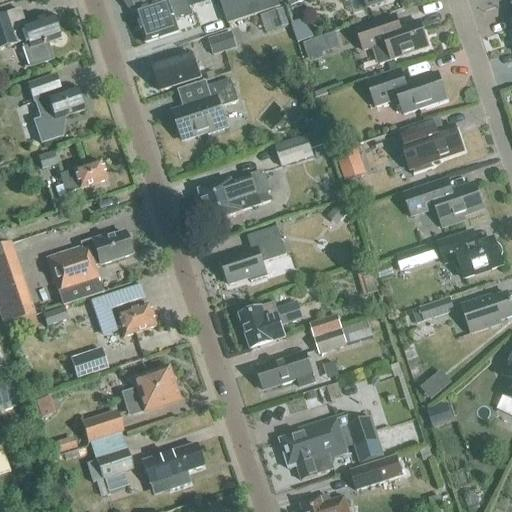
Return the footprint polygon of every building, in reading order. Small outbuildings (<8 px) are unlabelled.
[(270,12),(280,9),(277,0),(130,0),(146,45),(179,34),(174,21),(192,15),(186,0),(219,0),(229,26),(270,12)] [(309,0),(310,2),(316,0),(364,0),(368,11),(399,0),(309,0)] [(288,28),(281,9),(280,9),(270,12),(276,31),(288,28)] [(0,50),(27,42),(29,48),(25,49),(31,67),(50,61),(45,46),(60,41),(52,19),(25,28),(19,11),(0,17),(0,50)] [(386,21),(357,31),(364,53),(372,50),(378,66),(391,62),(429,49),(421,24),(401,31),(397,18),(386,21)] [(313,40),(307,23),(296,27),(303,44),(313,40)] [(219,33),(224,48),(235,45),(230,30),(219,33)] [(212,52),(224,48),(219,33),(207,37),(212,52)] [(201,81),(193,56),(153,69),(161,94),(201,81)] [(404,117),(447,103),(438,76),(406,87),(401,72),(367,83),(376,109),(399,101),(404,117)] [(55,78),(28,87),(34,105),(35,105),(40,121),(34,123),(41,146),(62,139),(65,119),(83,113),(76,91),(61,95),(55,78)] [(174,115),(184,142),(209,132),(210,136),(226,129),(218,108),(239,100),(230,78),(208,87),(213,100),(174,115)] [(400,133),(405,147),(415,176),(414,176),(414,177),(435,170),(434,169),(433,169),(432,165),(464,154),(456,129),(429,138),(425,125),(400,133)] [(311,153),(325,149),(319,132),(274,146),(282,170),(313,160),(311,153)] [(336,157),(339,166),(355,161),(352,152),(336,157)] [(57,167),(53,154),(38,159),(42,172),(57,167)] [(79,192),(107,183),(100,164),(60,178),(63,188),(55,190),(58,199),(79,192)] [(232,183),(199,194),(209,225),(243,214),(242,213),(271,204),(268,195),(270,194),(264,175),(262,176),(261,174),(233,184),(232,183)] [(404,196),(409,209),(433,201),(443,230),(464,223),(462,219),(483,212),(475,187),(447,196),(442,183),(404,196)] [(337,227),(349,213),(339,205),(327,219),(337,227)] [(252,252),(221,262),(230,288),(250,281),(251,284),(268,279),(263,265),(287,257),(278,229),(248,239),(252,252)] [(100,268),(132,258),(124,235),(107,241),(106,238),(80,246),(82,250),(47,261),(63,308),(102,296),(98,285),(99,284),(93,268),(99,265),(100,268)] [(503,268),(493,241),(470,249),(466,237),(438,246),(442,258),(456,254),(457,259),(456,261),(455,264),(455,268),(456,272),(459,274),(462,276),(463,276),(465,281),(503,268)] [(4,247),(0,248),(0,315),(4,327),(34,318),(10,245),(4,247)] [(398,260),(402,273),(417,268),(413,254),(398,260)] [(362,273),(364,281),(371,279),(369,271),(362,273)] [(124,340),(156,329),(148,307),(144,309),(137,288),(91,304),(102,336),(120,329),(124,340)] [(500,324),(511,319),(511,308),(508,295),(492,301),(491,298),(462,308),(472,336),(501,326),(500,324)] [(455,314),(450,300),(412,313),(417,326),(455,314)] [(300,322),(296,309),(295,309),(290,310),(290,307),(276,311),(274,306),(239,318),(251,353),(285,342),(281,328),(300,322)] [(346,314),(351,329),(367,324),(362,308),(346,314)] [(62,310),(43,317),(47,328),(66,322),(62,310)] [(310,326),(315,341),(342,332),(337,318),(310,326)] [(320,357),(347,348),(342,332),(315,341),(320,357)] [(102,352),(70,362),(77,382),(108,372),(102,352)] [(297,380),(313,375),(306,356),(257,372),(264,392),(281,387),(281,389),(298,383),(297,380)] [(511,357),(502,378),(510,382),(502,398),(511,402),(511,357)] [(0,379),(8,376),(4,363),(0,364),(0,379)] [(133,418),(178,402),(172,385),(173,382),(171,376),(169,375),(167,371),(134,383),(137,392),(125,396),(133,418)] [(440,372),(417,388),(427,402),(449,385),(440,372)] [(0,414),(17,409),(8,383),(0,385),(0,414)] [(453,424),(446,406),(427,413),(433,431),(453,424)] [(124,435),(116,413),(81,424),(88,446),(124,435)] [(300,436),(280,442),(289,472),(297,469),(302,483),(318,478),(318,477),(335,472),(331,461),(348,456),(343,439),(355,435),(348,415),(299,431),(300,436)] [(357,436),(352,437),(361,465),(385,459),(371,420),(353,426),(357,436)] [(74,449),(71,439),(54,444),(58,455),(74,449)] [(204,469),(196,447),(158,459),(159,462),(144,467),(149,482),(164,477),(169,493),(191,486),(187,475),(204,469)] [(432,461),(429,449),(419,452),(423,464),(432,461)] [(102,481),(132,472),(126,453),(96,462),(102,481)] [(397,460),(382,464),(350,474),(356,492),(403,478),(397,460)] [(94,463),(86,466),(92,485),(100,482),(94,463)] [(349,511),(346,500),(331,504),(330,498),(301,507),(302,511),(349,511)] [(436,511),(445,509),(441,498),(430,501),(433,511),(436,511)]
